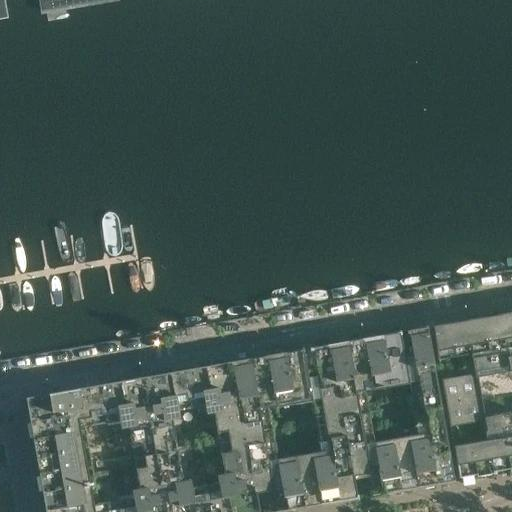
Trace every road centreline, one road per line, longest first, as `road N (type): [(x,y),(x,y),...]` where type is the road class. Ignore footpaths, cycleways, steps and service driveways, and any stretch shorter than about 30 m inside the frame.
road 1 (residential): [(0,381),(511,294)]
road 2 (trunk): [(511,39),(224,87),(0,109)]
road 3 (trunk): [(0,153),(196,135),(511,84)]
